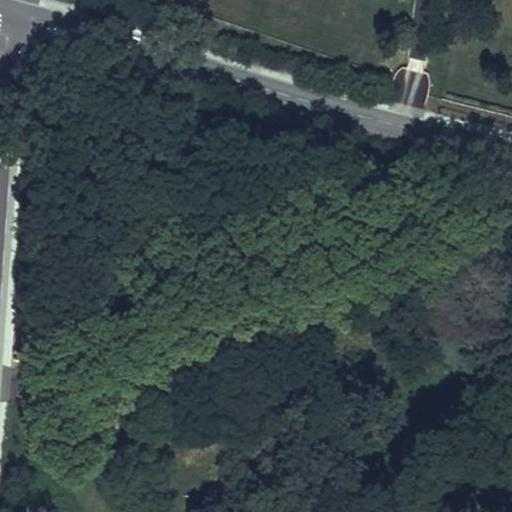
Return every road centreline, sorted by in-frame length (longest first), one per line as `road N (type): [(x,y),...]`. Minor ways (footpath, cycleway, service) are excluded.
road 1 (tertiary): [(511,152),(85,32),(35,41)]
road 2 (tertiary): [(35,41),(15,70),(0,213)]
